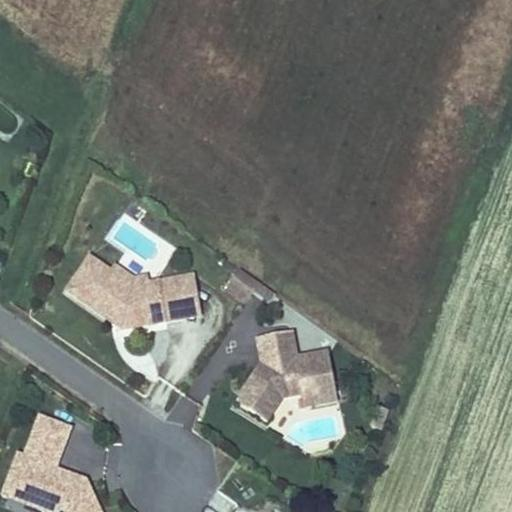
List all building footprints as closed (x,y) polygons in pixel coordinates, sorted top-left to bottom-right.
[(0,109),(0,126),(8,133),(16,122),(0,109)] [(116,277),(111,274),(90,261),(67,294),(111,323),(120,321),(122,331),(183,321),(178,282),(150,286),(136,289),(138,298),(119,300),(116,277)] [(138,298),(136,289),(150,286),(148,279),(134,281),(116,268),(111,274),(116,277),(119,300),(138,298)] [(247,301),(258,285),(241,273),(229,289),(247,301)] [(201,319),(193,279),(178,282),(183,321),(201,319)] [(120,321),(111,323),(122,331),(120,321)] [(268,381),(258,373),(244,395),(257,404),(250,414),(268,425),(273,417),(284,400),(303,398),(305,411),(339,404),(329,356),(297,361),(293,337),(247,344),(252,370),(265,367),(273,374),(268,381)] [(257,404),(244,395),(238,406),(250,414),(257,404)] [(284,400),(273,417),(305,411),(303,398),(284,400)] [(61,471),(74,432),(47,421),(31,462),(22,458),(12,486),(34,493),(30,507),(43,511),(104,511),(92,483),(77,492),(70,482),(58,478),(61,471)] [(77,492),(92,483),(61,471),(58,478),(70,482),(77,492)] [(12,486),(7,498),(30,507),(34,493),(12,486)]
